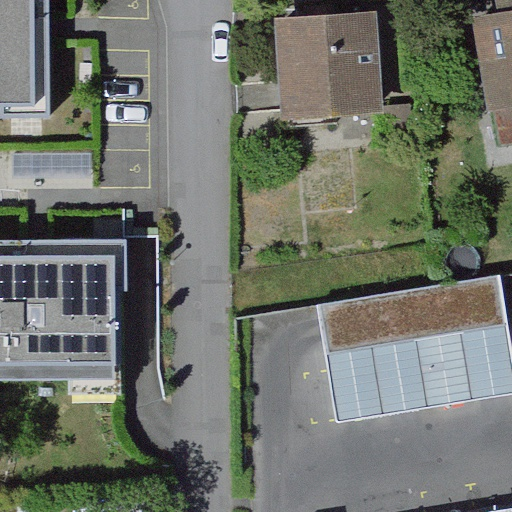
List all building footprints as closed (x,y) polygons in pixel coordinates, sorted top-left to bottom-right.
[(0,0),(0,128),(42,129),(43,0),(0,0)] [(511,10),(460,21),(478,119),(511,112),(511,10)] [(266,20),(276,127),(377,118),(367,11),(266,20)] [(0,246),(0,403),(113,403),(113,246),(0,246)] [(495,292),(310,323),(312,339),(330,443),(511,412),(511,390),(498,309),(495,292)]
